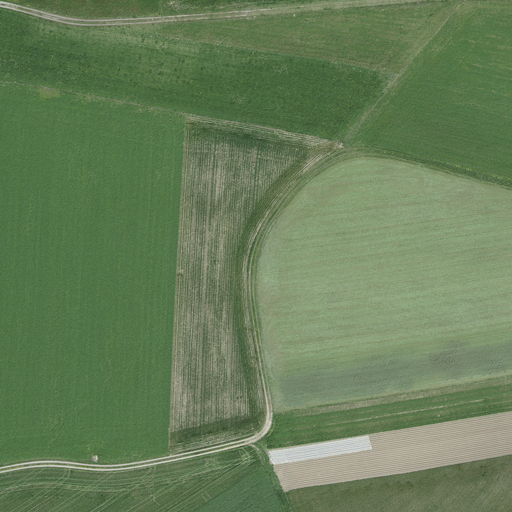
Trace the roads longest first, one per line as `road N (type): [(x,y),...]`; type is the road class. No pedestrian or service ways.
road 1 (track): [(254,292),(272,414),(256,442),(112,471),(50,464),(0,472)]
road 2 (track): [(412,0),(109,22),(0,4)]
